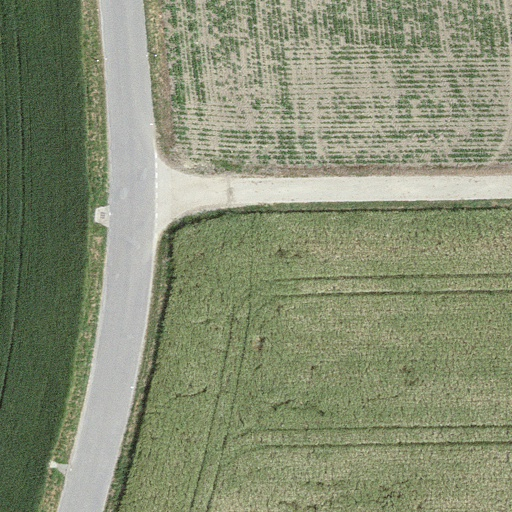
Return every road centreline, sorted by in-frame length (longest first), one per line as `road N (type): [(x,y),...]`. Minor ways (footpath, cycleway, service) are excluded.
road 1 (tertiary): [(76,511),(113,393),(130,192),(118,0)]
road 2 (track): [(130,192),(511,186)]
